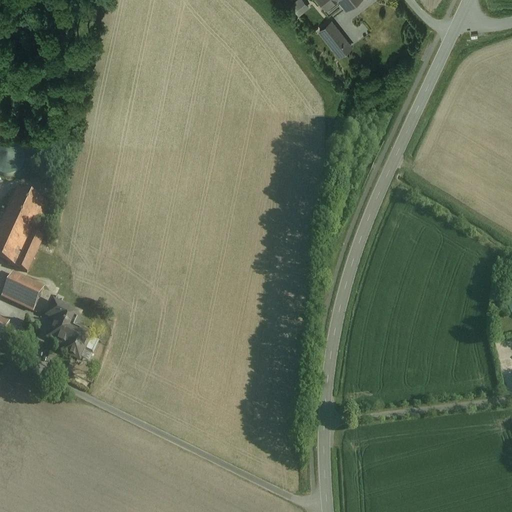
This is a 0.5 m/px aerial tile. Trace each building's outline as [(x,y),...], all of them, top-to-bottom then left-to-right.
[(298,14),(308,6),(303,0),(293,0),(289,3),(298,14)] [(347,42),(331,22),(319,31),(335,51),(347,42)] [(15,145),(8,143),(1,144),(0,144),(0,175),(5,177),(14,176),(20,171),(24,163),(24,157),(20,149),(15,145)] [(16,190),(3,219),(32,233),(38,219),(40,220),(47,205),(45,204),(45,203),(16,190)] [(32,233),(3,219),(0,225),(0,260),(27,273),(44,236),(38,233),(37,235),(32,233)] [(43,289),(12,274),(1,297),(33,312),(43,289)] [(56,321),(62,307),(53,303),(47,316),(56,321)] [(79,315),(62,307),(56,321),(48,338),(68,348),(65,354),(79,360),(83,350),(92,354),(98,342),(89,338),(90,335),(71,326),(76,315),(79,316),(79,315)] [(9,323),(0,318),(0,338),(1,339),(9,323)]
